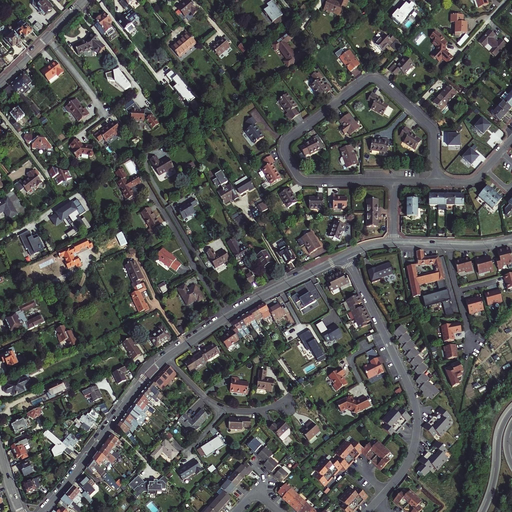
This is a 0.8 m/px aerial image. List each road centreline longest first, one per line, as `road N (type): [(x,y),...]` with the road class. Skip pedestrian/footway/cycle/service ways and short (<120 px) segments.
road 1 (residential): [(393,181),(304,180),(283,149),(370,78),(431,126),(435,181)]
road 2 (residential): [(345,255),(416,409),(411,454),(385,493)]
road 3 (tertiary): [(165,358),(345,255)]
road 4 (tertiary): [(41,511),(165,358)]
